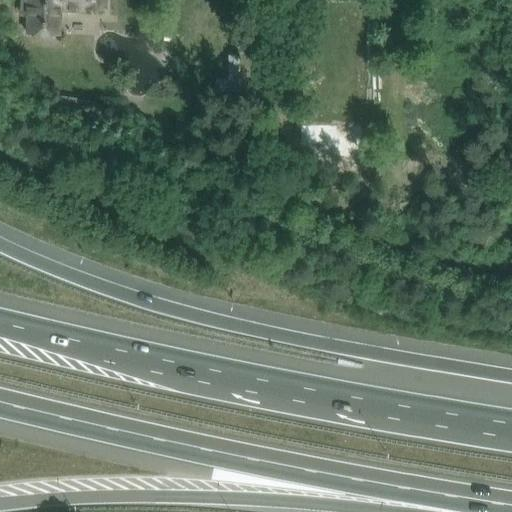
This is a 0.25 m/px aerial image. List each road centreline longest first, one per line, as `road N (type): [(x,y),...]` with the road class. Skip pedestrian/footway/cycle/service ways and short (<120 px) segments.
road 1 (motorway): [(511,375),(234,324),(145,300),(0,244)]
road 2 (motorway): [(511,430),(0,321)]
road 3 (motorway): [(0,402),(468,498)]
road 4 (motorway): [(0,502),(83,495),(468,498)]
